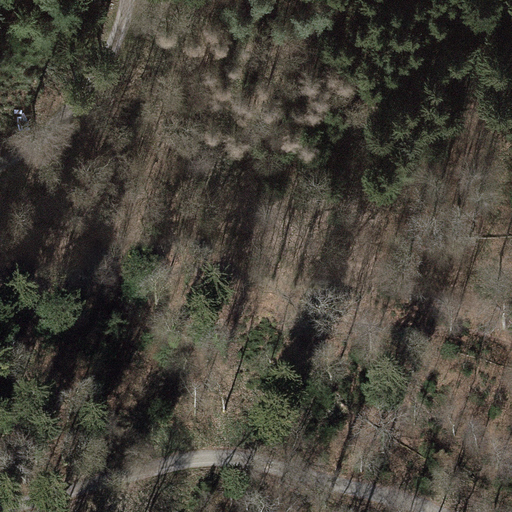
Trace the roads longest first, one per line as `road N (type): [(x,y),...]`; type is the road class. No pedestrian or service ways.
road 1 (track): [(0,508),(103,481),(254,466),(419,511)]
road 2 (track): [(0,165),(40,142),(96,81),(129,0)]
